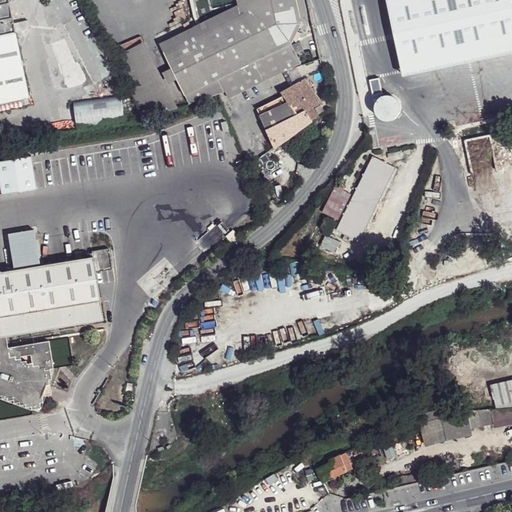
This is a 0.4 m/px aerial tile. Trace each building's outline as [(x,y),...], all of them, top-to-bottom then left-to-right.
[(0,0),(0,102),(28,97),(14,31),(29,27),(28,20),(13,23),(8,0),(0,0)] [(68,0),(75,14),(80,11),(86,8),(81,0),(68,0)] [(237,0),(238,5),(159,43),(164,52),(249,10),(247,0),(237,0)] [(164,52),(172,68),(177,79),(185,95),(220,78),(225,92),(229,99),(286,71),(289,69),(302,63),(291,42),(300,24),(295,0),(247,0),(249,10),(164,52)] [(511,0),(412,0),(422,45),(511,25),(511,0)] [(125,52),(113,58),(143,115),(145,119),(178,108),(144,42),(125,52)] [(172,68),(163,72),(169,84),(177,79),(172,68)] [(289,69),(286,71),(289,78),(297,75),(294,68),(289,69)] [(220,78),(185,95),(189,104),(219,94),(225,92),(220,78)] [(319,115),(313,107),(322,103),(305,79),(281,92),(288,102),(260,115),(275,148),(312,120),(319,115)] [(257,107),(260,115),(288,102),(281,92),(257,107)] [(122,98),(74,101),(76,124),(124,121),(122,98)] [(511,127),(455,139),(457,151),(447,153),(451,172),(461,170),(463,178),(511,167),(511,127)] [(373,157),(337,230),(359,241),(395,168),(373,157)] [(293,179),(285,190),(290,194),(299,182),(293,179)] [(274,200),(279,205),(290,194),(285,190),(278,184),(271,193),(274,200)] [(351,195),(335,186),(322,212),(339,221),(351,195)] [(324,231),(310,224),(299,246),(313,253),(324,231)] [(0,395),(1,395),(2,398),(7,397),(8,401),(13,400),(13,403),(19,402),(20,405),(24,404),(25,407),(31,406),(31,409),(40,408),(39,403),(43,402),(42,396),(46,385),(49,384),(48,379),(51,379),(50,369),(53,368),(49,341),(8,348),(6,336),(103,320),(95,272),(112,269),(109,248),(91,251),(92,256),(39,265),(34,231),(9,236),(13,269),(0,271),(0,395)] [(107,239),(90,241),(91,251),(109,248),(107,239)] [(308,321),(333,315),(326,291),(335,288),(329,268),(280,282),(276,268),(250,275),(253,287),(225,294),(231,315),(301,296),(308,321)] [(463,412),(473,411),(461,363),(452,368),(454,375),(459,396),(460,402),(462,409),(463,412)] [(441,378),(446,399),(459,396),(454,375),(441,378)] [(511,380),(491,385),(496,408),(511,407),(511,380)] [(478,410),(482,426),(511,419),(511,407),(496,408),(478,410)] [(419,420),(424,439),(471,429),(468,412),(463,412),(462,409),(441,414),(442,417),(425,422),(424,419),(419,420)] [(424,419),(425,422),(442,417),(441,414),(440,409),(423,414),(424,419)] [(468,412),(471,429),(482,426),(478,410),(473,411),(468,412)] [(404,433),(398,435),(401,447),(408,446),(404,433)] [(353,449),(358,460),(380,450),(375,439),(353,449)] [(317,470),(323,481),(353,468),(360,465),(358,460),(353,449),(346,452),(330,459),(332,463),(317,470)]
